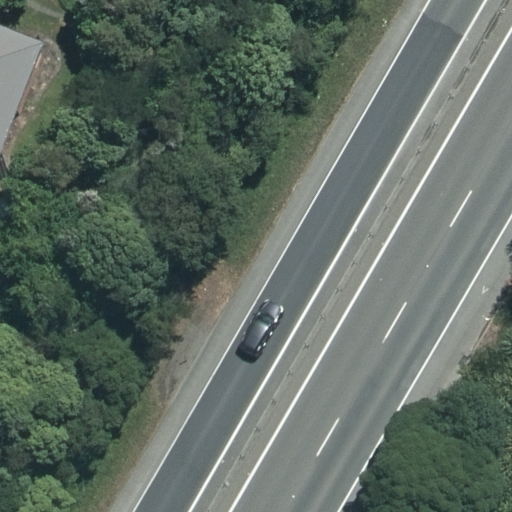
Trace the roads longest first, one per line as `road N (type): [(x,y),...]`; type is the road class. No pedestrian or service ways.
road 1 (trunk): [(147,511),(447,0)]
road 2 (trunk): [(511,108),(274,511)]
